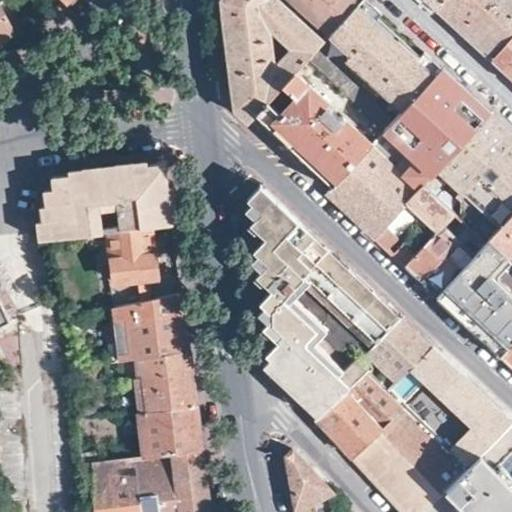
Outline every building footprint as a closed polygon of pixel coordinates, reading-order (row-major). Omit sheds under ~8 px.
[(0,0),(0,38),(14,32),(14,31),(15,31),(15,30),(0,0)] [(224,0),(230,49),(236,107),(250,120),(256,113),(269,99),(284,84),(297,70),(308,57),(315,51),(322,43),(274,0),(224,0)] [(290,0),(329,35),(360,0),(290,0)] [(374,21),(382,12),(368,0),(360,0),(329,35),(350,55),(347,58),(404,109),(441,67),(425,51),(417,60),(374,21)] [(427,0),(437,8),(444,0),(427,0)] [(511,0),(444,0),(437,8),(460,30),(491,59),(511,35),(511,0)] [(511,35),(491,59),(506,72),(511,77),(511,35)] [(315,51),(308,57),(379,124),(385,129),(391,122),(315,51)] [(391,122),(385,129),(384,130),(401,144),(416,159),(403,174),(419,189),(422,186),(490,110),(468,91),(441,67),(404,109),(391,122)] [(269,99),(256,113),(335,184),(370,146),(373,142),(345,115),(341,116),(330,106),(330,103),(297,70),(284,84),(296,97),(282,111),(269,99)] [(500,227),(511,213),(511,130),(490,110),(422,186),(433,196),(448,180),(473,203),(459,219),(472,232),(488,216),(500,227)] [(385,129),(379,124),(370,133),(377,139),(384,130),(385,129)] [(401,144),(384,130),(377,139),(373,142),(370,146),(386,159),(401,144)] [(335,184),(328,192),(350,214),(376,237),(387,225),(419,189),(403,174),(386,159),(370,146),(335,184)] [(152,226),(174,224),(172,208),(170,189),(167,164),(166,163),(166,162),(165,162),(164,162),(54,174),(53,174),(52,175),(51,176),(51,177),(41,227),(38,239),(87,234),(152,226)] [(290,387),(318,416),(369,368),(368,367),(360,359),(402,317),(373,290),(309,230),(260,184),(246,189),(256,271),(259,295),(268,364),(290,387)] [(433,196),(422,186),(419,189),(387,225),(376,237),(386,247),(417,214),(437,231),(453,214),(433,196)] [(490,238),(511,257),(511,213),(500,227),(490,238)] [(428,286),(438,295),(485,243),(472,232),(459,219),(453,214),(437,231),(416,253),(406,265),(428,286)] [(472,232),(485,243),(490,238),(500,227),(488,216),(472,232)] [(152,226),(87,234),(89,249),(96,248),(96,244),(105,243),(114,306),(150,299),(147,277),(157,276),(156,267),(163,266),(160,245),(154,245),(152,226)] [(465,321),(500,353),(511,340),(511,257),(490,238),(485,243),(438,295),(465,321)] [(393,254),(406,265),(416,253),(404,242),(393,254)] [(150,299),(114,306),(121,360),(125,359),(189,349),(187,334),(186,322),(183,292),(150,299)] [(377,376),(390,389),(433,346),(415,329),(402,317),(360,359),(368,367),(375,360),(384,368),(377,376)] [(511,364),(511,340),(500,353),(511,364)] [(390,389),(467,466),(511,421),(461,372),(433,346),(390,389)] [(190,358),(189,349),(125,359),(127,377),(138,376),(192,369),(190,358)] [(99,363),(76,367),(77,371),(77,384),(102,381),(99,363)] [(405,511),(420,511),(467,466),(390,389),(377,376),(369,368),(318,416),(376,479),(405,511)] [(194,388),(192,369),(138,376),(141,410),(196,405),(194,388)] [(141,410),(139,410),(144,454),(202,447),(199,427),(196,405),(141,410)] [(511,511),(511,421),(467,466),(420,511),(511,511)] [(144,454),(99,460),(92,461),(94,511),(209,511),(207,490),(202,447),(144,454)] [(295,510),(333,489),(316,472),(295,449),(287,456),(295,510)] [(98,452),(81,453),(81,462),(92,461),(99,460),(98,452)] [(349,511),(352,510),(333,489),(295,510),(295,511),(349,511)]
